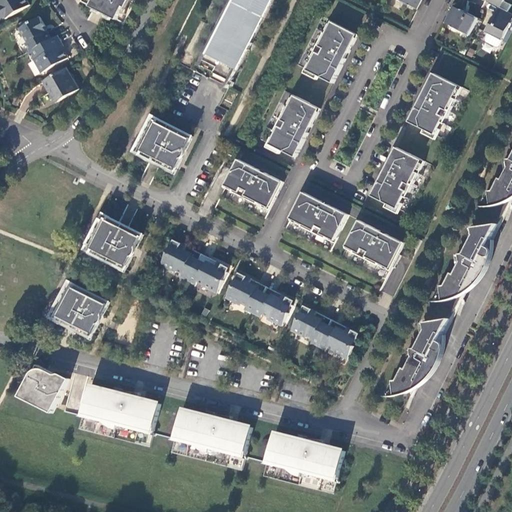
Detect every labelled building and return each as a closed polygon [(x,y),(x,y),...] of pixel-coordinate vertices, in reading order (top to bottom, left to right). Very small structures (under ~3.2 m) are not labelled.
[(0,0),(0,15),(2,19),(8,19),(31,5),(27,0),(0,0)] [(94,0),(91,7),(117,19),(125,5),(127,6),(129,0),(94,0)] [(275,0),(243,0),(241,5),(238,3),(222,35),(220,34),(207,61),(221,68),(218,73),(234,81),(275,0)] [(410,5),(418,8),(422,0),(397,0),(410,6),(410,5)] [(487,0),(487,1),(500,8),(501,9),(505,2),(506,3),(507,0),(487,0)] [(451,27),(470,37),(478,20),(460,10),(460,11),(453,7),(445,23),(452,26),(451,27)] [(511,24),(511,22),(511,13),(501,9),(500,8),(496,16),(495,15),(488,30),(505,40),(511,26),(511,24)] [(31,52),(52,39),(45,27),(46,27),(41,17),(21,28),(29,42),(26,44),(31,52)] [(310,72),(335,85),(348,60),(345,59),(348,53),(351,54),(352,51),(350,50),(353,44),(355,45),(360,36),(332,21),(313,59),(316,61),(310,72)] [(62,43),(58,36),(52,39),(31,52),(30,52),(34,60),(36,60),(44,73),(69,58),(66,52),(63,52),(58,45),(62,43)] [(68,68),(44,82),(54,100),(60,97),(62,99),(80,89),(68,68)] [(463,89),(435,75),(431,83),(433,84),(430,91),(428,90),(426,93),(428,94),(425,99),(423,98),(411,123),(426,131),(435,135),(441,124),(444,125),(463,89)] [(224,98),(234,103),(239,93),(229,89),(224,98)] [(273,146),(298,159),(311,134),(308,132),(311,126),(314,127),(315,125),(312,123),(315,118),(318,119),(323,110),(294,95),(275,133),(278,135),(273,146)] [(221,106),(230,110),(234,103),(224,98),(221,106)] [(136,151),(177,172),(184,158),(182,157),(185,150),(187,151),(195,137),(154,116),(136,151)] [(426,162),(398,148),(393,158),(395,158),(392,164),(390,163),(389,167),(390,168),(387,173),(386,172),(373,197),(397,209),(403,197),(407,199),(426,162)] [(511,158),(509,159),(509,167),(503,179),(500,178),(494,190),(491,190),(492,206),(497,205),(504,203),(508,206),(511,197),(511,158)] [(235,193),(271,211),(286,183),(267,173),(266,175),(260,172),(261,170),(241,160),(235,171),(233,170),(226,183),(237,189),(235,193)] [(305,193),(292,221),(327,239),(329,236),(337,240),(350,216),(329,205),(329,207),(323,204),(323,202),(305,193)] [(145,235),(104,214),(87,249),(127,270),(134,256),(133,256),(136,248),(138,249),(145,235)] [(381,232),(360,222),(348,246),(357,250),(355,253),(391,272),(394,268),(395,269),(401,256),(400,255),(405,244),(387,235),(386,237),(381,234),(381,232)] [(460,254),(461,262),(455,274),(452,273),(446,284),(442,285),(445,300),(456,297),(460,300),(476,269),(478,270),(482,262),(480,261),(498,224),(473,228),(475,236),(466,252),(460,254)] [(191,281),(200,261),(189,256),(191,253),(185,250),(187,246),(178,242),(175,246),(171,254),(169,253),(162,266),(177,274),(178,272),(184,275),(183,277),(191,281)] [(210,267),(200,261),(191,281),(198,284),(199,283),(205,286),(204,287),(218,295),(224,282),(222,281),(226,273),(229,268),(219,263),(218,267),(212,264),(210,267)] [(256,313),(265,294),(255,289),(257,286),(251,283),(253,280),(244,276),(241,280),(238,288),(235,287),(228,299),(243,307),(244,305),(249,308),(248,310),(256,313)] [(52,318),(93,339),(100,324),(99,323),(102,317),(103,317),(111,303),(70,282),(52,318)] [(276,299),(265,294),(256,313),(263,317),(263,316),(270,319),(269,320),(283,327),(290,315),(288,313),(292,305),(294,301),(285,297),(283,300),(277,297),(276,299)] [(321,346),(330,327),(320,322),(321,320),(316,317),(318,313),(309,308),(306,313),(302,321),(299,320),(293,332),(308,340),(308,339),(314,342),(314,343),(321,346)] [(411,349),(413,357),(407,368),(404,367),(398,380),(394,380),(397,395),(399,394),(407,392),(411,394),(412,395),(428,363),(430,364),(434,357),(431,355),(450,319),(425,322),(426,331),(417,348),(411,349)] [(338,332),(330,327),(321,346),(328,350),(329,349),(334,352),(334,353),(348,360),(354,348),(352,347),(356,338),(358,334),(349,329),(348,332),(340,329),(338,332)] [(24,395),(55,411),(71,380),(69,379),(69,381),(61,376),(59,380),(47,372),(48,370),(39,365),(24,395)] [(106,390),(92,386),(85,413),(90,414),(90,418),(148,433),(149,429),(155,431),(162,404),(128,395),(128,391),(106,389),(106,390)] [(184,410),(183,415),(177,437),(184,438),(183,442),(240,457),(241,453),(247,455),(250,443),(254,428),(220,419),(220,415),(198,413),(198,414),(184,410)] [(334,477),(340,479),(346,451),(312,442),(312,439),(290,437),(276,434),(269,460),(276,462),(275,466),(332,481),(334,477)]
